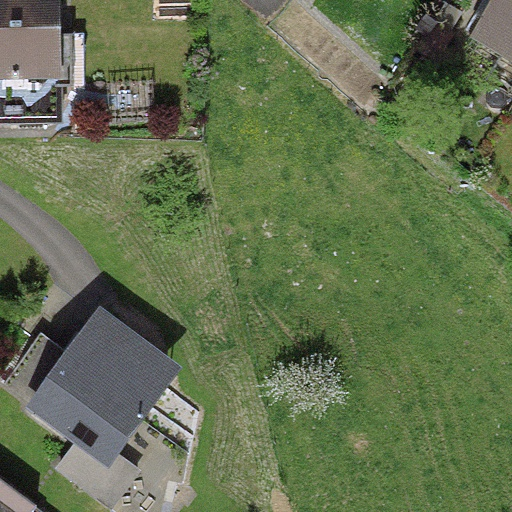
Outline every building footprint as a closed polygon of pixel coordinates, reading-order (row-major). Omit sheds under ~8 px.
[(60,0),(0,0),(0,122),(63,122),(60,0)] [(511,0),(493,0),(471,37),(511,59),(511,0)] [(66,352),(30,401),(26,407),(109,468),(183,366),(99,306),(66,352)] [(7,384),(30,401),(66,352),(42,335),(7,384)] [(0,478),(0,497),(19,511),(30,511),(36,505),(0,478)] [(19,511),(0,497),(0,511),(19,511)]
